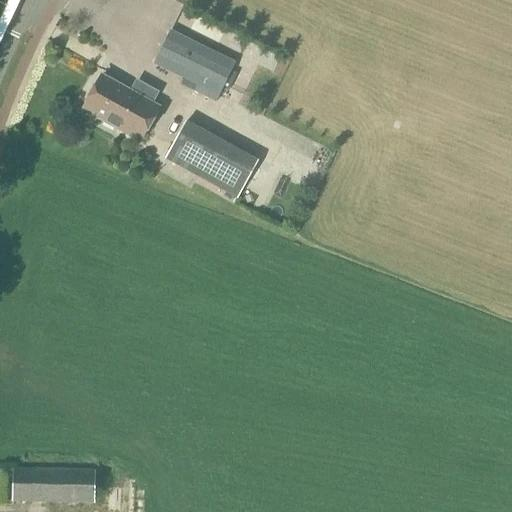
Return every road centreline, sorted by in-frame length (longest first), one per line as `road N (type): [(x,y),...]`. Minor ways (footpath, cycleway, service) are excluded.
road 1 (residential): [(189,258),(187,316),(332,348),(511,403)]
road 2 (residential): [(511,361),(280,278),(189,258)]
road 3 (residential): [(189,258),(0,211)]
